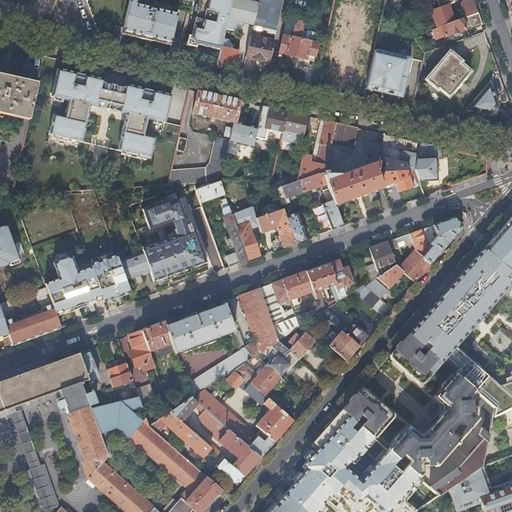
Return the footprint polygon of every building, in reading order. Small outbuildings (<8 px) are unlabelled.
[(0,0),(0,4),(31,11),(31,12),(32,12),(34,3),(35,0),(0,0)] [(230,0),(198,0),(198,3),(196,11),(190,35),(190,38),(193,43),(196,43),(220,49),(220,46),(222,37),(226,19),(230,0)] [(257,2),(249,0),(230,0),(226,19),(252,24),(257,2)] [(258,0),(258,2),(257,2),(252,24),(253,25),(251,35),(250,35),(245,57),(267,62),(280,0),(258,0)] [(381,12),(383,0),(365,0),(370,9),(381,12)] [(466,16),(477,12),(472,0),(464,0),(462,1),(460,5),(465,17),(466,16)] [(145,39),(152,8),(128,2),(123,21),(124,21),(122,30),(137,34),(136,37),(145,39)] [(323,74),(343,79),(356,21),(353,20),(357,6),(339,2),(323,74)] [(171,36),(176,13),(152,8),(145,39),(152,41),(153,37),(170,41),(171,36)] [(63,19),(63,17),(63,14),(62,13),(60,12),(57,11),(55,12),(53,13),(52,15),(52,17),(53,19),(54,21),(56,22),(58,22),(60,22),(62,21),(63,19)] [(470,27),(481,23),(477,12),(466,16),(470,27)] [(465,28),(470,27),(466,16),(465,17),(461,18),(465,28)] [(443,36),(465,28),(461,18),(439,26),(430,29),(431,31),(433,37),(434,39),(443,36)] [(286,57),(294,59),(298,38),(302,20),(294,19),(291,31),(290,36),(288,36),(281,34),(277,52),(284,54),(286,54),(285,56),(286,57)] [(111,40),(119,42),(123,25),(115,23),(111,40)] [(298,38),(294,59),(302,60),(303,58),(304,59),(306,53),(313,55),(316,42),(315,42),(317,34),(304,31),(302,39),(298,38)] [(196,46),(196,43),(193,43),(190,38),(190,35),(187,35),(185,44),(196,46)] [(239,50),(220,46),(220,49),(216,64),(234,68),(235,68),(239,50)] [(365,83),(364,88),(394,95),(394,92),(402,94),(410,58),(373,49),(371,59),(369,68),(369,69),(365,83)] [(425,79),(436,89),(437,87),(448,96),(469,71),(459,62),(460,61),(448,51),(425,79)] [(356,65),(369,68),(371,59),(358,56),(356,65)] [(358,81),(365,83),(369,69),(361,67),(358,81)] [(125,151),(131,152),(138,154),(147,156),(151,157),(155,137),(144,135),(148,118),(165,122),(171,95),(153,91),(152,94),(143,92),(143,89),(139,88),(125,84),(124,87),(103,82),(103,79),(85,75),(84,78),(75,76),(76,73),(58,69),(52,96),(70,100),(66,116),(54,114),(50,133),(54,134),(62,136),(69,138),(78,140),(82,141),(90,105),(127,113),(119,149),(122,150),(125,151)] [(0,76),(38,85),(38,82),(0,73),(0,76)] [(0,109),(30,117),(38,85),(0,76),(0,109)] [(489,81),(465,109),(495,115),(499,110),(489,81)] [(238,100),(197,91),(192,113),(233,122),(238,100)] [(267,129),(283,133),(283,131),(288,111),(263,106),(258,128),(255,137),(264,139),(267,129)] [(0,113),(30,120),(30,117),(0,109),(0,113)] [(304,136),(308,116),(288,111),(283,131),(304,136)] [(319,143),(325,120),(321,119),(311,162),(315,162),(315,161),(318,162),(319,157),(316,157),(318,150),(318,147),(319,143)] [(336,122),(325,120),(319,143),(318,147),(318,150),(316,157),(319,157),(318,162),(315,161),(315,162),(314,169),(306,171),(303,172),(302,170),(298,171),(298,175),(296,181),(299,180),(324,171),(325,168),(331,143),(336,122)] [(229,142),(253,147),(255,137),(258,128),(233,122),(232,128),(230,136),(229,139),(229,142)] [(352,147),(357,127),(336,122),(331,143),(352,147)] [(196,180),(196,183),(220,180),(229,142),(229,139),(215,136),(210,162),(206,167),(172,170),(169,185),(174,184),(196,180)] [(179,137),(176,149),(184,151),(186,148),(187,142),(187,139),(179,137)] [(334,204),(381,188),(381,187),(375,172),(379,156),(382,143),(369,140),(364,163),(365,165),(341,174),(327,171),(327,169),(325,168),(324,171),(324,175),(327,183),(329,188),(330,194),(333,200),(334,204)] [(441,156),(441,146),(421,142),(415,164),(414,169),(416,175),(418,180),(436,179),(435,157),(441,156)] [(379,156),(375,172),(406,170),(407,170),(408,162),(379,156)] [(407,170),(406,170),(408,178),(408,177),(416,175),(414,169),(407,170)] [(408,178),(406,170),(375,172),(381,187),(393,183),(397,193),(412,187),(408,177),(408,178)] [(299,180),(303,192),(327,183),(324,175),(324,171),(299,180)] [(289,197),(303,192),(299,180),(296,181),(276,188),(278,194),(282,205),(291,202),(289,197)] [(224,193),(219,182),(210,185),(209,183),(195,188),(201,202),(224,194),(224,193)] [(367,196),(366,196),(369,204),(377,201),(374,193),(367,196)] [(228,206),(225,198),(219,201),(221,208),(221,212),(224,218),(223,219),(230,238),(227,239),(229,243),(232,242),(235,253),(225,257),(229,266),(247,260),(230,212),(228,206)] [(174,200),(197,265),(205,262),(193,230),(190,231),(188,224),(187,224),(178,199),(174,200)] [(153,281),(197,265),(174,200),(167,203),(166,200),(141,208),(148,229),(172,221),(172,220),(174,225),(177,224),(178,227),(175,229),(173,229),(176,236),(141,249),(142,251),(149,272),(153,281)] [(331,230),(342,225),(334,204),(333,200),(327,202),(321,204),(331,230)] [(230,212),(247,260),(258,256),(247,223),(244,224),(238,226),(236,220),(242,218),(236,203),(228,206),(230,212)] [(274,250),(295,243),(285,216),(283,208),(257,218),(262,232),(273,228),(277,229),(279,235),(277,236),(278,239),(272,241),(271,243),(274,250)] [(295,243),(305,239),(299,220),(299,219),(296,212),(285,216),(295,243)] [(424,315),(408,333),(422,345),(427,350),(440,362),(445,355),(459,367),(453,374),(472,392),(473,392),(485,376),(453,347),(470,328),(480,316),(509,282),(505,279),(510,273),(508,271),(511,265),(511,214),(481,250),(455,279),(450,285),(448,287),(446,290),(439,297),(434,304),(429,310),(424,315)] [(419,229),(408,233),(414,250),(429,263),(461,227),(454,217),(432,225),(436,237),(427,248),(426,247),(419,229)] [(0,266),(9,263),(9,262),(19,258),(17,254),(13,244),(7,226),(0,228),(0,266)] [(408,233),(385,241),(389,249),(390,253),(400,250),(399,246),(407,243),(411,252),(398,267),(403,272),(413,281),(429,263),(414,250),(408,233)] [(20,241),(13,244),(17,254),(24,251),(20,241)] [(389,249),(385,241),(367,248),(374,265),(379,276),(395,265),(390,253),(389,249)] [(149,272),(142,251),(118,260),(125,280),(149,272)] [(118,260),(116,255),(107,258),(100,261),(90,264),(92,268),(102,296),(103,299),(112,296),(113,299),(121,296),(120,293),(129,290),(125,280),(118,260)] [(85,301),(102,296),(92,268),(77,273),(73,258),(69,260),(64,258),(56,260),(54,265),(57,273),(53,275),(55,280),(44,284),(46,288),(54,312),(70,306),(72,310),(86,305),(85,301)] [(337,259),(328,262),(335,284),(337,288),(343,286),(352,283),(346,266),(341,268),(338,259),(337,259)] [(335,284),(328,262),(305,271),(312,290),(315,299),(321,297),(318,290),(325,287),(326,291),(330,290),(328,286),(330,286),(334,296),(339,294),(337,288),(335,284)] [(379,276),(374,265),(366,267),(372,281),(375,279),(377,278),(379,276)] [(398,267),(395,265),(379,276),(377,278),(389,288),(403,272),(398,267)] [(312,290),(305,271),(282,279),(289,299),(312,290)] [(282,279),(271,283),(278,303),(279,303),(289,299),(282,279)] [(375,279),(372,281),(365,286),(371,291),(376,296),(379,299),(387,290),(375,279)] [(271,283),(258,288),(272,325),(290,319),(283,309),(279,303),(278,303),(271,283)] [(343,286),(337,288),(339,294),(341,298),(346,295),(343,286)] [(13,345),(60,328),(54,312),(46,288),(34,292),(37,300),(38,300),(39,305),(43,307),(43,311),(16,320),(13,319),(11,315),(14,312),(10,300),(0,303),(0,306),(9,333),(13,345)] [(258,288),(239,295),(255,342),(240,348),(241,349),(245,362),(256,354),(269,346),(277,340),(272,325),(258,288)] [(376,296),(371,291),(367,296),(372,301),(376,296)] [(335,302),(341,298),(339,294),(334,296),(317,306),(318,308),(320,312),(329,306),(335,302)] [(342,307),(335,302),(329,306),(337,313),(342,307)] [(165,325),(171,343),(174,352),(175,352),(234,331),(224,304),(165,325)] [(0,336),(9,333),(0,306),(0,336)] [(357,345),(368,333),(365,330),(356,322),(355,321),(354,322),(354,321),(353,322),(354,323),(351,326),(337,313),(329,306),(320,312),(331,322),(340,330),(357,345)] [(295,317),(292,308),(288,310),(287,308),(283,309),(290,319),(295,317)] [(310,318),(320,312),(318,308),(297,316),(295,317),(299,326),(310,318)] [(331,322),(320,312),(310,318),(323,330),(331,322)] [(290,319),(272,325),(277,340),(299,326),(295,317),(290,319)] [(356,322),(365,330),(366,328),(358,320),(356,322)] [(141,330),(148,351),(171,343),(165,325),(164,322),(141,330)] [(141,330),(128,335),(133,349),(130,350),(136,367),(141,366),(142,369),(145,368),(146,370),(154,367),(148,351),(141,330)] [(344,360),(357,345),(340,330),(327,345),(344,360)] [(291,346),(287,350),(298,359),(314,340),(304,331),(300,336),(295,331),(287,340),(292,345),(291,346)] [(408,333),(390,354),(390,355),(390,356),(390,357),(390,358),(391,359),(417,382),(418,383),(419,383),(420,383),(421,383),(422,382),(440,362),(427,350),(422,356),(416,351),(422,345),(408,333)] [(282,345),(277,340),(269,346),(272,348),(267,354),(272,358),(267,364),(280,375),(290,363),(292,365),(298,359),(287,350),(286,349),(282,345)] [(104,343),(98,346),(103,361),(110,359),(104,343)] [(187,385),(191,397),(192,397),(205,389),(223,377),(234,369),(244,362),(245,362),(241,349),(187,385)] [(89,350),(78,353),(88,382),(101,378),(89,350)] [(88,382),(78,353),(0,381),(0,411),(58,390),(89,475),(87,477),(125,511),(65,511),(60,507),(55,511),(189,511),(192,509),(195,511),(200,511),(221,489),(151,429),(148,426),(149,426),(145,417),(142,421),(130,410),(142,407),(141,404),(138,396),(117,401),(110,403),(96,406),(88,382)] [(235,370),(263,394),(280,375),(267,364),(266,365),(265,364),(264,365),(265,366),(262,369),(260,367),(255,372),(244,362),(234,369),(235,370)] [(106,370),(112,387),(132,380),(126,363),(106,370)] [(235,370),(234,369),(223,377),(227,380),(235,370)] [(485,376),(473,392),(485,404),(492,410),(490,419),(492,418),(493,418),(511,407),(511,369),(509,373),(510,376),(503,378),(505,383),(496,386),(485,376)] [(192,397),(260,457),(292,420),(263,394),(235,370),(227,380),(235,387),(238,384),(261,405),(263,403),(269,409),(255,425),(260,429),(256,434),(205,389),(192,397)] [(405,467),(417,478),(421,474),(421,467),(433,466),(434,468),(476,420),(468,413),(467,398),(472,392),(453,374),(434,397),(443,405),(443,411),(422,435),(417,436),(407,427),(387,450),(397,459),(401,455),(409,462),(405,466),(405,467)] [(105,390),(110,403),(117,401),(112,387),(105,390)] [(360,388),(341,409),(355,421),(360,416),(366,420),(360,426),(371,436),(373,438),(391,417),(392,417),(392,416),(392,415),(392,414),(392,413),(391,413),(391,412),(390,412),(364,389),(364,388),(363,388),(362,388),(361,388),(360,388)] [(137,395),(138,396),(141,404),(154,399),(151,390),(137,395)] [(169,412),(211,448),(220,456),(222,454),(183,420),(195,406),(202,412),(198,415),(207,430),(219,440),(218,441),(237,458),(231,466),(243,476),(260,457),(192,397),(191,397),(174,409),(169,412)] [(163,407),(167,414),(169,412),(174,409),(170,403),(163,407)] [(428,488),(438,497),(447,491),(481,468),(482,467),(490,419),(492,410),(485,404),(480,410),(483,413),(484,413),(482,421),(477,436),(481,440),(455,469),(428,488)] [(511,407),(493,418),(493,419),(511,410),(511,407)] [(355,421),(341,409),(331,420),(330,419),(323,426),(325,428),(313,441),(314,443),(311,446),(315,450),(313,452),(309,448),(302,456),(307,460),(301,466),(305,469),(301,474),(298,471),(291,478),(295,481),(285,493),(306,511),(323,511),(328,507),(333,511),(415,511),(417,511),(405,501),(415,491),(413,490),(421,481),(417,478),(405,467),(400,473),(392,466),(397,460),(397,459),(387,450),(384,448),(361,474),(351,465),(374,440),(371,437),(371,436),(360,426),(354,432),(349,427),(355,421)] [(21,411),(10,414),(25,470),(26,470),(36,511),(47,511),(56,508),(45,464),(35,466),(21,411)] [(167,414),(158,420),(203,458),(211,448),(169,412),(167,414)] [(215,466),(236,485),(243,476),(231,466),(225,461),(223,458),(222,458),(215,466)] [(489,488),(481,468),(447,491),(455,511),(479,503),(482,511),(501,511),(506,511),(511,511),(511,476),(509,478),(510,480),(489,488)] [(306,511),(285,493),(268,511),(306,511)]
